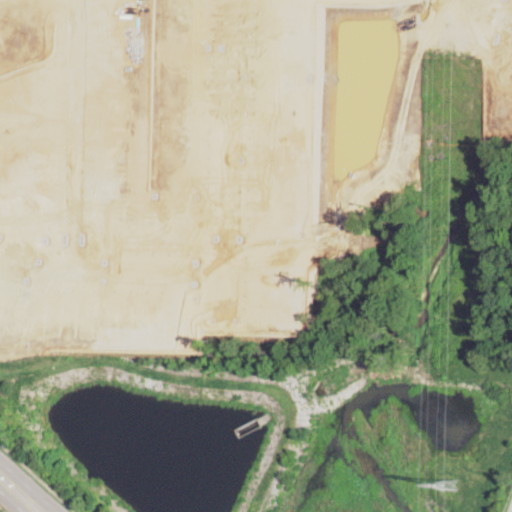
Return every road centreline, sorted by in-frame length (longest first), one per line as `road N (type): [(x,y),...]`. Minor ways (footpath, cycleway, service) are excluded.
road 1 (residential): [(233,0),(222,307)]
road 2 (residential): [(76,0),(73,269)]
road 3 (residential): [(0,262),(224,269)]
